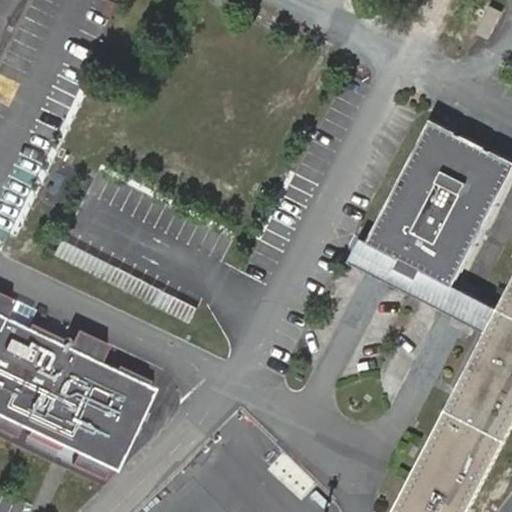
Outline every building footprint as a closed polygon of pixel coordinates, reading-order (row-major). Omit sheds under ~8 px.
[(486,5),(478,33),(491,36),(499,9),(486,5)] [(511,165),(511,158),(429,116),(364,241),(395,257),(391,265),(415,278),(420,269),(450,285),(511,165)] [(359,238),(348,259),(489,332),(500,310),(450,285),(420,269),(415,278),(391,265),(395,257),(364,241),(359,238)] [(489,332),(395,511),(470,511),(511,432),(511,286),(500,310),(489,332)] [(0,428),(15,436),(19,427),(77,454),(73,463),(103,478),(107,468),(115,472),(155,391),(99,364),(107,345),(77,331),(68,349),(3,318),(12,300),(0,294),(0,428)] [(190,320),(195,306),(177,300),(172,313),(190,320)]
